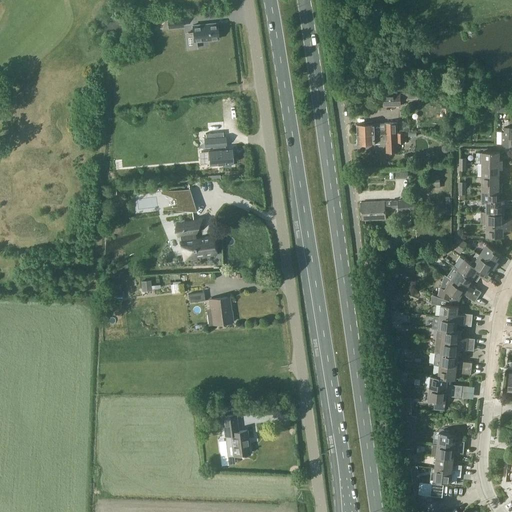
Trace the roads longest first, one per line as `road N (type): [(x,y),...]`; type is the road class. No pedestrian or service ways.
road 1 (primary): [(266,0),(348,511)]
road 2 (primary): [(380,511),(305,0)]
road 3 (unclassified): [(320,511),(248,0)]
road 4 (unclassified): [(393,511),(329,48)]
road 5 (residential): [(488,403),(497,321),(511,278)]
